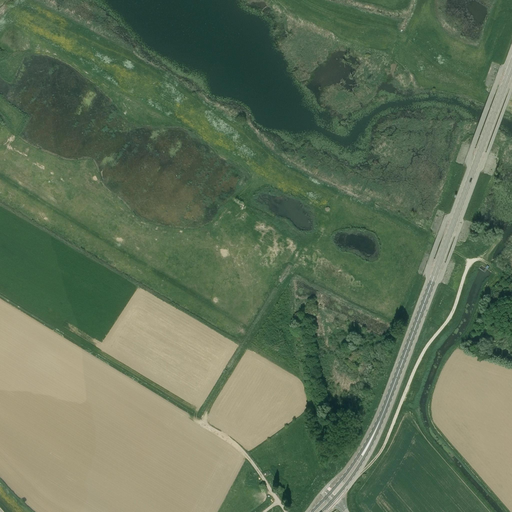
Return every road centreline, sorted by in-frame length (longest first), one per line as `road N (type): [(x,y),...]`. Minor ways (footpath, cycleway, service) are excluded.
road 1 (secondary): [(387,402),(511,65)]
road 2 (track): [(285,511),(242,450),(201,424),(290,278)]
road 3 (track): [(350,479),(381,447),(468,266),(485,262)]
road 4 (track): [(339,195),(471,262)]
road 5 (secondary): [(387,402),(350,469),(312,511)]
